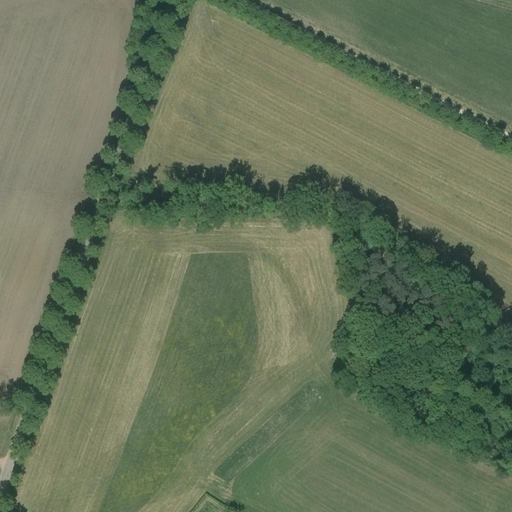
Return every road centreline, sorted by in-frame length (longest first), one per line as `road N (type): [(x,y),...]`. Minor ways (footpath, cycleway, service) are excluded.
road 1 (unclassified): [(0,490),(174,0)]
road 2 (track): [(239,0),(511,139)]
